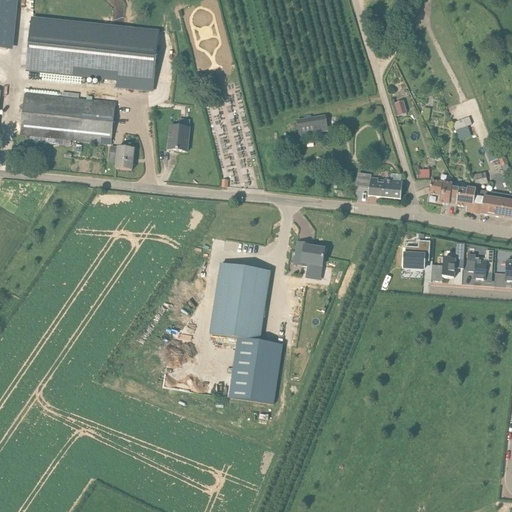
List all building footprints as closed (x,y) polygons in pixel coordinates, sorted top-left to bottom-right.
[(0,0),(0,49),(12,50),(16,0),(0,0)] [(32,20),(27,71),(117,82),(116,90),(152,94),(158,33),(32,20)] [(115,104),(24,94),(20,136),(111,145),(115,104)] [(403,102),(395,104),(398,116),(407,114),(403,102)] [(297,123),(297,124),(299,136),(328,132),(326,119),(326,118),(297,123)] [(168,151),(187,153),(189,129),(170,127),(168,151)] [(459,141),(471,136),(468,127),(456,131),(459,141)] [(498,160),(491,141),(483,144),(490,163),(498,160)] [(116,162),(116,170),(132,171),(134,149),(127,149),(111,148),(109,161),(116,162)] [(505,158),(499,160),(501,167),(508,164),(505,158)] [(485,173),(473,176),(475,187),(487,184),(485,173)] [(368,197),(369,197),(400,200),(402,183),(371,180),(368,197)] [(453,185),(431,181),(429,194),(440,196),(439,204),(449,205),(450,203),(456,204),(459,190),(452,188),(453,185)] [(466,212),(481,215),(485,192),(476,191),(476,190),(467,188),(467,191),(459,190),(456,204),(456,206),(466,208),(466,212)] [(490,199),(487,198),(488,192),(485,192),(481,215),(511,220),(511,202),(498,200),(499,195),(490,193),(490,199)] [(312,269),(313,262),(323,264),(325,250),(311,248),(312,246),(312,245),(311,245),(305,244),(298,243),(294,263),(294,265),(294,266),(295,266),(300,267),(312,269)] [(406,270),(425,272),(425,262),(430,263),(432,244),(421,244),(420,250),(407,249),(406,270)] [(443,259),(442,278),(454,279),(454,269),(463,270),(465,245),(456,244),(455,260),(443,259)] [(474,280),(485,281),(486,273),(492,274),(494,252),(486,251),(485,259),(475,259),(474,280)] [(237,339),(260,342),(270,272),(221,265),(210,335),(237,339)] [(273,405),(282,346),(260,342),(237,339),(229,399),(273,405)]
